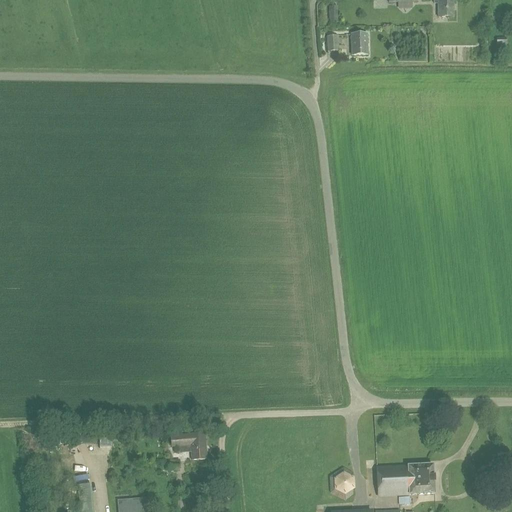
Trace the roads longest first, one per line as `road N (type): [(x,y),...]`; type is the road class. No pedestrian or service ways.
road 1 (unclassified): [(511,403),(384,403),(353,383),(320,133),(298,90),(258,80),(0,76)]
road 2 (unknown): [(365,394),(234,416),(222,511)]
